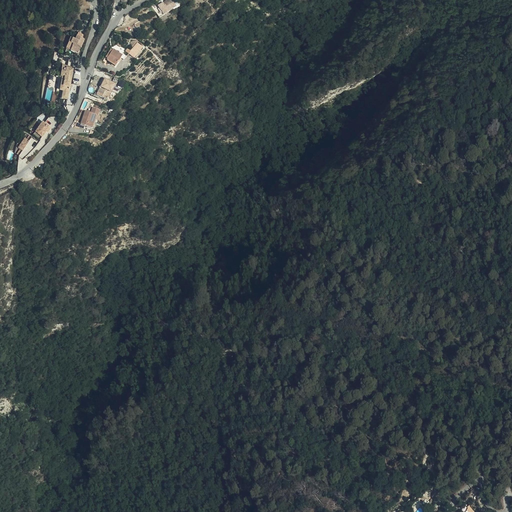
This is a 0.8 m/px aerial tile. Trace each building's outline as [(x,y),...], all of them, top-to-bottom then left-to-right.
[(160,17),(174,9),(177,7),(175,3),(172,0),(166,0),(158,5),(161,9),(157,12),(160,17)] [(69,35),(67,42),(74,44),(77,37),(69,35)] [(74,44),(67,42),(61,40),(56,56),(69,60),(74,44)] [(127,47),(118,58),(118,59),(123,62),(132,51),(127,47)] [(97,64),(105,69),(110,62),(112,60),(102,53),(102,54),(96,62),(96,63),(97,64)] [(53,82),(63,84),(65,74),(57,73),(57,74),(52,73),(51,81),(53,82)] [(101,87),(105,89),(108,84),(95,77),(93,81),(96,83),(96,84),(101,87)] [(63,84),(53,82),(50,95),(53,96),(51,103),(56,105),(59,92),(61,93),(62,91),(70,92),(71,86),(63,84)] [(91,100),(89,102),(91,103),(91,105),(93,104),(95,105),(98,98),(99,99),(101,96),(100,95),(102,92),(103,92),(105,89),(101,87),(101,88),(95,85),(96,84),(92,82),(90,85),(91,86),(89,90),(87,92),(88,93),(86,97),(91,100)] [(72,116),(67,129),(79,134),(83,120),(86,121),(87,115),(80,113),(78,118),(72,116)] [(32,127),(22,140),(30,146),(40,133),(32,127)] [(15,143),(9,153),(13,156),(20,146),(15,143)]
